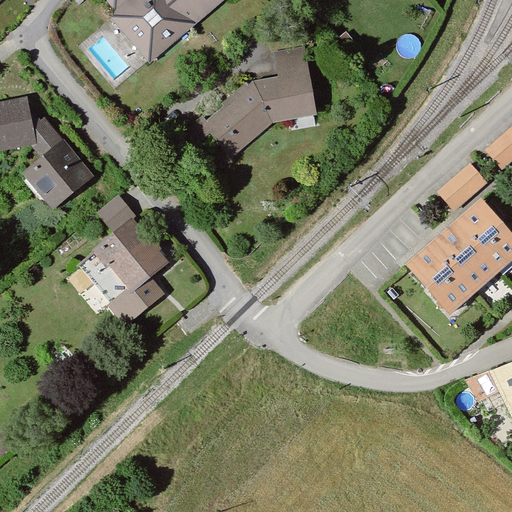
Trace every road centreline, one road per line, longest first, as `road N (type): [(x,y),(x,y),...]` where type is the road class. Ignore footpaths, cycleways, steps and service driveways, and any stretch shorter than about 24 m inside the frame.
road 1 (residential): [(264,334),(39,46),(33,28),(46,0)]
road 2 (residential): [(264,334),(511,102)]
road 3 (track): [(0,479),(228,289)]
road 4 (residential): [(511,350),(420,383),(389,383),(327,370),(264,334)]
